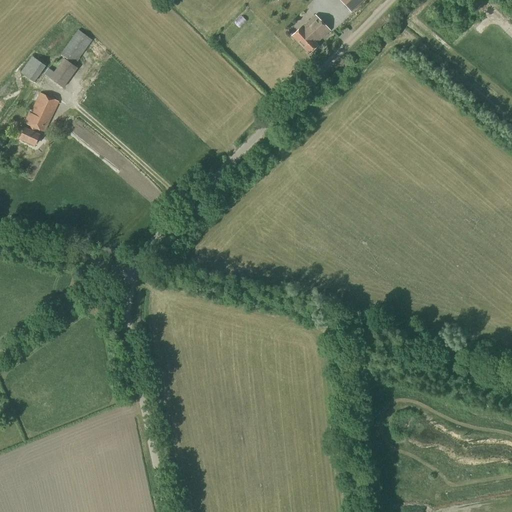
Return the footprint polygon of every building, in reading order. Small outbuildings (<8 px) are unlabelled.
[(345,0),(342,3),(349,10),(355,5),(350,0),(345,0)] [(330,31),(314,15),(301,28),(301,27),(291,36),(308,54),(318,46),(316,44),(330,31)] [(77,30),(60,55),(74,65),(92,41),(91,40),(81,33),(77,30)] [(33,83),(45,66),(31,57),(20,73),(33,83)] [(63,59),(49,78),(63,88),(77,69),(63,59)] [(44,133),(59,102),(39,93),(30,113),(28,113),(23,123),(29,126),(28,130),(24,128),(19,139),(34,146),(39,135),(34,133),(36,129),(44,133)]
